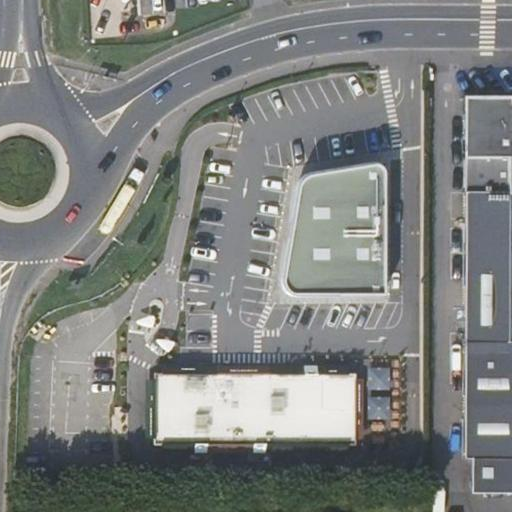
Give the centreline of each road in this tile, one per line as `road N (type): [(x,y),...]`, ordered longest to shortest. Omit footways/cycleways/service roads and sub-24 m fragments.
road 1 (unclassified): [(511,27),(302,33),(186,72),(135,103)]
road 2 (tertiary): [(10,242),(0,371)]
road 3 (tertiary): [(10,242),(59,231),(88,190),(90,165)]
